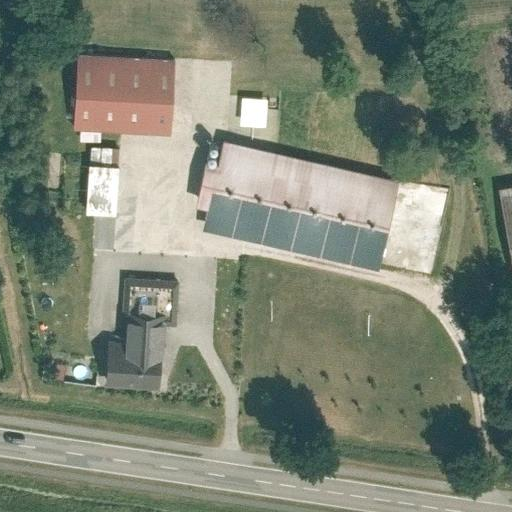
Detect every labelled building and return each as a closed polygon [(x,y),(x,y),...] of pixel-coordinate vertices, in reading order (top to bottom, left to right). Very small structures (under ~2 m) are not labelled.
[(173,57),(77,52),(73,125),(169,130),(173,57)] [(396,176),(222,136),(217,160),(203,157),(193,201),(207,204),(202,226),(376,265),(396,176)] [(90,144),(89,160),(117,162),(118,146),(90,144)] [(89,160),(66,158),(63,207),(114,211),(117,162),(89,160)] [(511,182),(496,186),(511,264),(511,182)] [(127,276),(125,309),(163,311),(162,320),(175,320),(177,278),(127,276)] [(125,309),(124,341),(158,343),(161,344),(162,320),(163,311),(125,309)] [(124,341),(106,340),(104,382),(156,384),(158,343),(124,341)]
